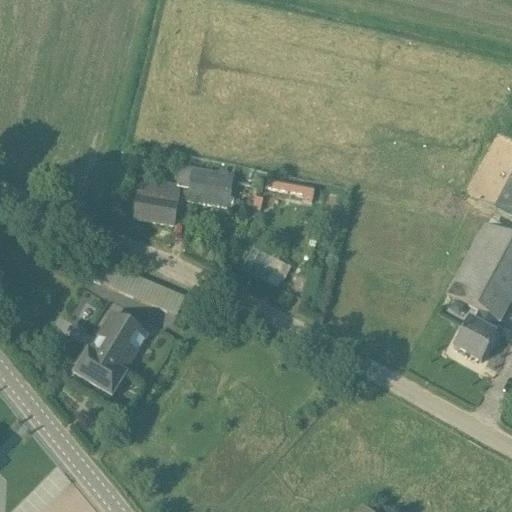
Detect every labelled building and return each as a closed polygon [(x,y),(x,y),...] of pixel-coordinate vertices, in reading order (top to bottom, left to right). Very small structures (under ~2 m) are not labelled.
[(134,219),(172,226),(178,188),(187,189),(185,203),(227,209),(231,176),(178,169),(176,185),(146,180),(144,193),(138,192),(134,219)] [(511,173),(494,206),(511,216),(511,173)] [(467,355),(481,363),(495,336),(490,333),(496,322),(499,324),(511,299),(511,233),(489,221),(486,226),(484,224),(446,295),(478,313),(472,324),(467,321),(453,347),(457,349),(456,352),(466,358),(467,355)] [(256,252),(246,271),(275,286),(285,267),(256,252)] [(91,281),(138,300),(144,286),(97,267),(91,281)] [(72,376),(111,398),(125,375),(123,374),(145,337),(110,316),(88,353),(86,352),(72,376)]
